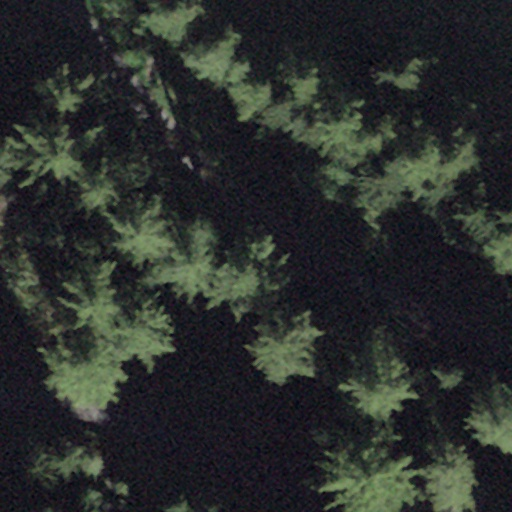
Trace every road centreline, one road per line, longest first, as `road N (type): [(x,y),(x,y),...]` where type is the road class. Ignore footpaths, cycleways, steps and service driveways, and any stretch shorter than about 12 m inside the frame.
road 1 (track): [(55,0),(164,136),(320,256),(511,346)]
road 2 (track): [(356,511),(305,502),(97,406),(0,399)]
